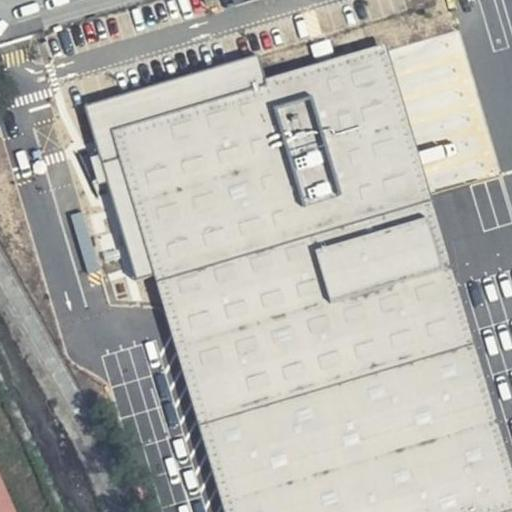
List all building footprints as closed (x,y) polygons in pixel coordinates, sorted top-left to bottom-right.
[(216,38),(207,4),(186,11),(195,44),(216,38)] [(511,511),(511,473),(388,52),(118,132),(227,511),(511,511)] [(9,151),(0,155),(0,194),(21,235),(45,222),(9,151)] [(141,461),(154,503),(185,497),(162,445),(164,444),(45,222),(21,235),(141,461)] [(0,511),(12,511),(0,485),(0,511)]
